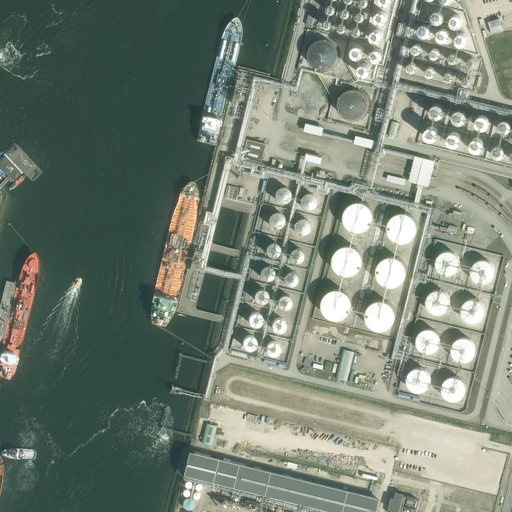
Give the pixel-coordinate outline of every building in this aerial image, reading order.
[(326,10),(327,11),(328,12),(330,13),(332,13),(334,12),(335,11),(336,10),(336,8),(336,6),(335,5),(334,4),(333,3),(331,3),(329,3),(328,4),(327,5),(326,7),(326,8),(326,10)] [(340,13),(341,15),(343,16),(344,17),(346,17),(348,16),(349,15),(350,14),(350,12),(350,10),(349,9),(348,8),(347,7),(345,7),(344,7),(342,8),(341,9),(340,10),(340,12),(340,13)] [(355,17),(356,18),(358,19),(359,20),(361,20),(363,20),(364,18),(365,17),(365,15),(365,14),(364,12),(363,11),(362,10),(360,10),(359,10),(357,11),(356,12),(355,14),(355,15),(355,17)] [(323,25),(324,26),(325,27),(327,28),(328,28),(330,27),(331,26),(332,25),(333,23),(332,21),(332,20),(331,19),(329,18),(327,18),(326,18),(324,19),(323,20),(323,21),(322,23),(323,25)] [(499,18),(488,22),(491,33),(503,30),(499,18)] [(337,28),(338,30),(339,31),(341,32),(343,32),(344,31),(346,30),(347,28),(347,27),(347,25),(346,24),(345,22),(344,22),(342,21),(340,22),(339,22),(338,24),(337,25),(337,27),(337,28)] [(352,32),(353,33),(354,34),(356,35),(358,35),(359,34),(361,33),(361,32),(362,30),(362,28),(361,27),(360,26),(358,25),(357,25),(355,25),(354,26),(353,27),(352,28),(352,30),(352,32)] [(334,59),(335,56),(334,53),(334,50),(332,48),(330,46),(328,44),(326,42),(323,41),(320,41),(318,41),(315,42),(312,43),(310,45),(308,47),(307,49),(306,52),(305,54),(305,57),(306,60),(307,63),(308,65),(310,67),(312,69),(315,70),(318,70),(321,70),(323,70),(326,69),(328,68),(331,66),(332,64),(334,61),(334,59)] [(411,50),(412,51),(414,52),(415,53),(417,53),(419,52),(420,51),(421,50),(421,48),(421,46),(420,45),(419,44),(418,43),(416,43),(415,43),(413,44),(412,45),(411,47),(411,48),(411,50)] [(430,54),(431,56),(432,57),(434,58),(436,58),(437,57),(439,56),(440,55),(440,53),(440,51),(439,50),(438,49),(436,48),(435,48),(433,48),(432,49),(431,50),(430,51),(430,53),(430,54)] [(448,59),(449,60),(451,62),(452,62),(454,62),(456,62),(457,61),(458,59),(458,57),(458,56),(457,54),(456,53),(455,52),(453,52),(452,52),(450,53),(449,54),(448,56),(448,57),(448,59)] [(467,64),(468,65),(469,66),(471,67),(472,67),(474,67),(475,65),(476,64),(477,62),(476,61),(476,59),(475,58),(473,57),(472,57),(470,57),(469,58),(467,59),(467,61),(466,62),(467,64)] [(407,69),(408,70),(409,71),(411,72),(413,72),(414,71),(416,70),(416,69),(417,67),(417,65),(416,64),(415,63),(413,62),(412,62),(410,62),(409,63),(408,64),(407,65),(407,67),(407,69)] [(425,73),(426,74),(428,76),(429,76),(431,76),(433,76),(434,75),(435,73),(435,71),(435,70),(434,68),(433,67),(432,66),(430,66),(429,66),(427,67),(426,68),(425,70),(425,71),(425,73)] [(444,77),(445,79),(446,80),(448,81),(450,81),(451,80),(453,79),(454,78),(454,76),(454,74),(453,73),(452,72),(450,71),(449,71),(447,71),(446,72),(445,73),(444,74),(444,76),(444,77)] [(462,82),(463,84),(464,85),(466,85),(468,85),(469,85),(471,84),(472,82),(472,81),(472,79),(471,77),(470,76),(468,76),(467,75),(465,76),(464,76),(463,78),(462,79),(462,81),(462,82)] [(368,105),(368,103),(368,100),(367,97),(366,95),(365,93),(363,91),(360,89),(358,88),(355,88),(352,88),(350,88),(347,89),(345,91),(343,92),(341,95),(340,97),(339,100),(339,102),(339,105),(340,108),(341,110),(342,112),(344,114),(347,116),(349,117),(352,117),(355,117),(357,117),(360,116),(362,114),(364,112),(366,110),(367,108),(368,105)] [(430,110),(430,112),(431,114),(432,115),(433,116),(435,117),(437,117),(439,117),(441,116),(442,115),(443,113),(444,111),(443,109),(442,107),(441,105),(439,104),(436,103),(434,104),(432,105),(431,107),(430,110)] [(453,115),(453,117),(454,119),(455,121),(456,122),(458,123),(460,123),(462,122),(464,121),(465,120),(466,118),(466,117),(466,114),(465,112),(464,110),(462,109),(459,109),(457,110),(455,111),(453,113),(453,115)] [(476,121),(476,123),(476,125),(478,127),(479,128),(481,128),(483,128),(485,128),(486,127),(488,126),(489,124),(489,122),(489,120),(488,118),(487,116),(484,115),(482,115),(480,115),(478,117),(476,119),(476,121)] [(498,125),(498,127),(499,129),(500,130),(501,131),(503,132),(505,132),(507,132),(509,131),(510,130),(511,128),(511,126),(511,124),(510,122),(509,120),(507,119),(504,119),(502,120),(500,121),(499,123),(498,125)] [(392,121),(388,136),(396,137),(399,123),(392,121)] [(310,122),(308,130),(327,134),(329,126),(310,122)] [(424,132),(424,135),(425,136),(426,138),(428,139),(429,140),(431,140),(433,140),(435,139),(436,137),(437,136),(438,134),(438,131),(437,129),(435,128),(433,126),(431,126),(428,127),(426,128),(425,130),(424,132)] [(447,138),(447,140),(448,142),(449,144),(451,145),(452,145),(454,145),(456,145),(458,144),(459,143),(460,141),(461,139),(461,137),(460,135),(458,133),(456,132),(453,132),(451,132),(449,134),(448,136),(447,138)] [(360,135),(358,142),(376,146),(378,139),(360,135)] [(470,144),(470,146),(471,148),(472,149),(473,150),(475,151),(477,151),(479,151),(481,150),(482,149),(483,147),(484,145),(483,143),(482,141),(481,139),(479,138),(476,138),(474,138),(472,139),(471,141),(470,144)] [(242,157),(261,162),(266,144),(246,139),(242,157)] [(492,150),(492,153),(493,154),(494,156),(495,157),(497,158),(499,158),(501,158),(502,157),(504,155),(505,154),(505,152),(505,150),(504,148),(502,146),(500,145),(498,145),(496,145),(494,147),(493,148),(492,150)] [(308,153),(307,159),(324,163),(325,157),(308,153)] [(418,155),(412,180),(433,185),(439,160),(418,155)] [(4,157),(0,161),(0,167),(15,182),(22,174),(4,157)] [(225,197),(236,200),(239,188),(227,185),(225,197)] [(276,199),(278,201),(280,203),(283,203),(286,203),(288,202),(290,200),(291,197),(292,194),(291,192),(289,189),(287,188),(285,187),(282,187),(279,188),(277,189),(276,191),(275,194),(275,197),(276,199)] [(301,206),(303,208),(305,209),(308,210),(311,209),(313,208),(315,206),(316,203),(317,201),(316,198),(314,196),(312,194),(310,193),(307,193),(304,194),(302,196),(301,198),(300,200),(300,203),(301,206)] [(356,232),(359,232),(363,232),(367,230),(370,228),(373,225),(374,221),(375,217),(374,213),(373,209),(370,206),(367,204),(363,202),(359,202),(355,202),(351,204),(348,207),(346,210),(344,214),(344,218),(345,222),(346,225),(349,228),(352,230),(356,232)] [(449,212),(448,216),(460,219),(462,212),(453,210),(453,213),(449,212)] [(270,224),(271,226),(274,228),(277,228),(279,228),(282,227),(284,225),(285,222),(285,219),(284,217),(283,214),(281,213),(278,212),(275,212),(273,213),(271,214),(269,217),(268,219),(269,222),(270,224)] [(399,243),(403,243),(407,243),(410,241),(414,239),(416,236),(418,232),(418,228),(418,224),(416,220),(414,217),(410,215),(406,213),(402,213),(398,213),(394,215),(391,218),(389,221),(388,225),(388,229),(388,232),(390,236),(392,239),(395,241),(399,243)] [(295,230),(297,233),(299,234),(302,235),(305,234),(307,233),(309,231),(310,228),(310,225),(310,223),(308,220),(306,219),(303,218),(301,218),(298,219),(296,220),(294,223),(294,225),(294,228),(295,230)] [(456,233),(458,227),(450,225),(449,228),(441,226),(440,229),(456,233)] [(267,254),(269,256),(271,256),(274,257),(276,256),(278,254),(280,252),(280,249),(280,247),(279,245),(278,244),(276,243),(274,242),(271,243),(268,244),(267,246),(266,248),(266,251),(267,254)] [(344,276),(348,276),(352,276),(356,274),(359,272),(362,268),(363,265),(364,261),(363,257),(362,253),(359,250),(356,247),(352,246),(348,245),(344,246),(340,248),(337,251),(335,254),(333,258),(333,261),(334,265),(335,269),(338,272),(341,274),(344,276)] [(291,259),(293,261),(295,262),(298,262),(300,261),(302,260),(303,258),(304,255),(304,253),(303,251),(301,249),(299,248),(297,248),(294,248),(292,249),(290,251),(289,254),(290,257),(291,259)] [(439,270),(441,273),(444,275),(448,276),(451,275),(454,274),(457,272),(459,269),(461,266),(461,263),(460,259),(459,256),(456,254),(453,252),(450,251),(446,251),(443,252),(440,254),(438,257),(437,260),(436,264),(437,267),(439,270)] [(388,287),(392,287),(396,287),(400,285),(403,283),(406,279),(407,276),(408,272),(407,268),(406,264),(403,261),(400,258),(396,257),(392,256),(388,257),(384,259),(381,262),(379,265),(377,269),(377,273),(378,276),(379,280),(382,283),(385,285),(388,287)] [(473,279),(476,282),(479,283),(482,284),(486,284),(489,283),(492,281),(494,278),(495,275),(496,272),(495,268),(493,265),(491,262),(488,261),(484,260),(481,260),(478,261),(475,263),(473,266),(471,269),(471,273),(472,276),(473,279)] [(261,277),(263,279),(266,280),(268,280),(271,279),(273,278),(274,275),(275,273),(274,271),(273,269),(272,267),(270,266),(268,266),(265,266),(263,267),(261,269),(260,272),(260,275),(261,277)] [(285,282),(287,284),(289,285),(292,285),(294,285),(296,283),(298,281),(298,278),(298,276),(297,274),(295,273),(294,271),(291,271),(289,271),(286,273),(285,275),(284,277),(284,280),(285,282)] [(255,300),(257,302),(260,303),(262,303),(265,302),(267,301),(268,299),(268,296),(268,294),(267,292),(266,291),(264,289),(262,289),(259,289),(257,290),(255,293),(254,295),(254,298),(255,300)] [(333,320),(337,320),(341,320),(345,318),(348,316),(351,312),(352,309),(353,305),(352,301),(351,297),(348,294),(345,291),(341,290),(337,289),(333,290),(329,292),(326,295),(324,298),(322,302),(322,305),(323,309),(324,313),(327,316),(330,318),(333,320)] [(429,310),(431,312),(434,314),(438,315),(441,315),(445,314),(448,312),(450,309),(451,306),(451,302),(451,299),(449,296),(447,293),(444,291),(440,291),(437,291),(433,292),(431,294),(428,297),(427,300),(427,303),(427,307),(429,310)] [(279,306),(281,308),(283,309),(286,309),(288,308),(290,307),(291,305),(292,302),(291,300),(291,298),(289,297),(287,295),(285,295),(282,295),(280,296),(278,299),(277,301),(277,304),(279,306)] [(464,319),(466,321),(469,323),(473,324),(476,324),(480,322),(483,320),(485,318),(486,314),(486,311),(486,307),(484,304),(482,302),(479,300),(475,299),(472,299),(468,300),(466,303),(463,305),(462,309),(462,312),(462,315),(464,319)] [(377,330),(381,331),(385,330),(389,329),(392,326),(394,323),(396,319),(396,315),(396,311),(394,308),(392,304),(388,302),(385,300),(380,300),(376,301),(373,303),(369,305),(367,309),(366,312),(366,316),(366,320),(368,323),(370,326),(373,329),(377,330)] [(250,324),(252,326),(254,327),(256,327),(259,326),(261,324),(262,322),(263,319),(262,317),(261,315),(260,314),(258,313),(256,312),(253,313),(251,314),(249,316),(248,318),(248,321),(250,324)] [(273,329),(275,331),(277,332),(280,332),(282,331),(284,330),(285,327),(286,325),(286,323),(285,321),(283,319),(281,318),(279,318),(277,318),(274,319),(272,321),(271,324),(272,327),(273,329)] [(419,348),(422,351),(425,353),(428,353),(432,353),(435,352),(438,350),(440,347),(441,344),(442,341),(441,337),(439,334),(437,331),(434,330),(431,329),(427,329),(424,330),(421,332),(419,335),(417,338),(417,342),(418,345),(419,348)] [(244,347),(246,349),(248,350),(251,350),(253,349),(255,348),(256,345),(257,343),(257,341),(256,339),(254,337),(252,336),(250,336),(248,336),(245,337),(243,339),(243,342),(243,345),(244,347)] [(454,357),(457,359),(460,361),(463,362),(467,362),(470,360),(473,358),(475,356),(476,352),(476,349),(476,345),(474,342),(472,340),(469,338),(465,337),(462,337),(459,338),(456,341),(454,343),(452,347),(452,350),(453,353),(454,357)] [(267,353),(269,354),(272,355),(274,355),(277,355),(279,353),(280,351),(280,348),(280,346),(279,344),(278,343),(276,342),(274,341),(271,341),(269,343),(267,345),(266,347),(266,350),(267,353)] [(347,380),(354,352),(343,349),(336,378),(347,380)] [(333,362),(327,360),(325,369),(331,371),(333,362)] [(410,388),(412,390),(415,392),(419,393),(422,392),(425,391),(428,389),(430,387),(432,383),(432,380),(431,376),(430,373),(427,371),(424,369),(421,368),(417,368),(414,369),(411,371),(409,374),(408,377),(407,381),(408,384),(410,388)] [(445,396),(447,398),(450,400),(454,401),(457,401),(460,400),(463,397),(465,395),(467,392),(467,388),(466,385),(465,381),(462,379),(459,377),(456,376),(452,377),(449,378),(446,380),(444,382),(443,386),(442,389),(443,393),(445,396)] [(206,423),(201,443),(212,445),(217,426),(206,423)] [(185,473),(234,487),(334,511),(374,511),(377,498),(190,451),(185,473)] [(403,497),(404,494),(395,492),(394,497),(391,497),(388,508),(391,509),(390,511),(401,511),(405,498),(403,497)]
